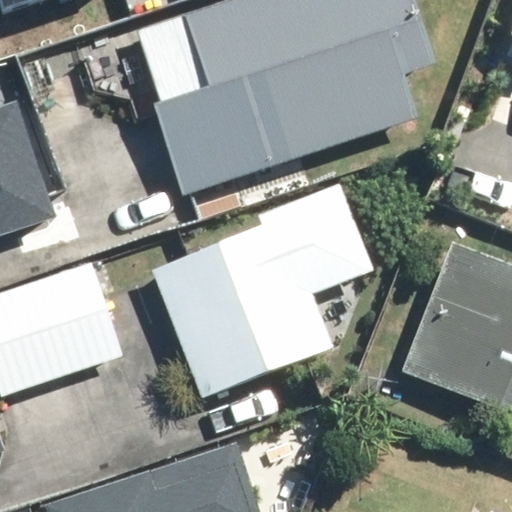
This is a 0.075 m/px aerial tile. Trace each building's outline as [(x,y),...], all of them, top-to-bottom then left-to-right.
[(1,0),(6,13),(48,0),(1,0)] [(192,0),(114,0),(121,22),(192,1),(192,0)] [(189,25),(149,39),(170,103),(157,108),(188,202),(427,124),(412,79),(440,70),(417,0),(238,0),(187,17),(189,25)] [(0,241),(56,223),(18,106),(0,111),(0,241)] [(265,233),(157,271),(203,404),(337,357),(316,297),(377,276),(346,185),(259,215),(265,233)] [(511,268),(455,247),(406,374),(511,414),(511,268)] [(96,263),(0,295),(0,382),(6,401),(129,360),(96,263)] [(0,426),(0,458),(9,455),(0,426)] [(267,511),(243,438),(149,469),(151,473),(49,506),(50,511),(267,511)]
